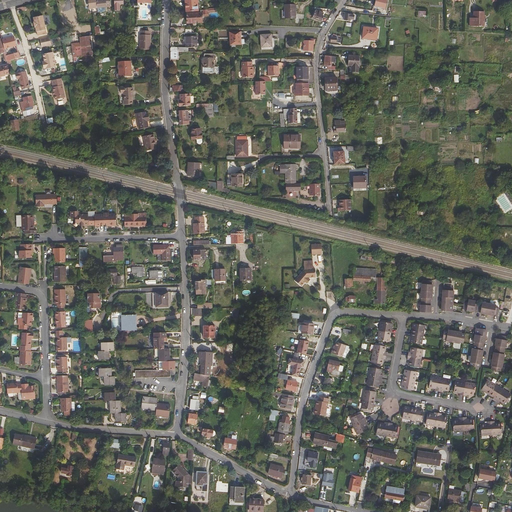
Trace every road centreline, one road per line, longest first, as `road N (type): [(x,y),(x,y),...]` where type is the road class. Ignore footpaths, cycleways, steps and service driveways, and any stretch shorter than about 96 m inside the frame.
road 1 (residential): [(290,494),(303,393),(331,317),(346,310),(402,314)]
road 2 (residential): [(166,0),(163,85),(181,234)]
road 3 (residential): [(181,234),(186,309),(175,434)]
road 4 (residential): [(42,419),(41,299),(0,286)]
road 5 (residential): [(402,314),(493,324),(482,370)]
road 6 (residential): [(45,236),(181,234)]
road 7 (residential): [(42,419),(175,434)]
road 8 (residential): [(175,434),(290,494)]
